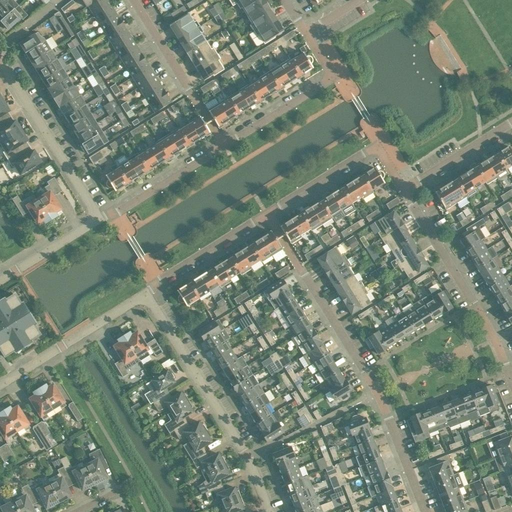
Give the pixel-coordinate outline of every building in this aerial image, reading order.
[(0,0),(0,8),(9,0),(0,0)] [(18,6),(12,0),(9,0),(0,8),(0,21),(1,22),(18,6)] [(111,5),(107,0),(97,0),(88,6),(88,7),(94,16),(111,5)] [(242,0),(236,4),(236,5),(240,10),(242,9),(247,16),(266,4),(263,0),(242,0)] [(213,6),(214,8),(218,15),(223,13),(217,4),(213,6)] [(249,25),(253,31),(275,18),(272,13),(270,9),(269,9),(266,4),(247,16),(251,24),(249,25)] [(117,15),(111,5),(94,16),(100,25),(117,15)] [(27,16),(18,6),(1,22),(0,22),(0,25),(4,29),(5,29),(6,28),(8,31),(21,19),(23,21),(27,16)] [(209,11),(214,18),(218,15),(214,8),(209,11)] [(57,20),(62,17),(59,12),(54,15),(57,20)] [(175,35),(178,40),(200,27),(196,21),(194,22),(189,13),(178,20),(178,21),(169,26),(173,32),(172,32),(175,36),(175,35)] [(100,25),(105,34),(122,24),(117,15),(100,25)] [(222,22),(218,15),(214,18),(218,24),(222,22)] [(63,30),(68,27),(64,21),(62,17),(57,20),(59,23),(53,27),(57,34),(63,30)] [(259,36),(264,45),(275,38),(274,37),(284,32),(280,26),(281,26),(278,22),(278,23),(275,18),(253,31),(257,37),(259,36)] [(128,33),(122,24),(105,34),(111,43),(128,33)] [(63,30),(67,35),(69,39),(73,36),(68,27),(63,30)] [(203,33),(200,27),(178,40),(181,45),(181,46),(183,49),(187,54),(206,42),(201,34),(203,33)] [(296,36),(293,31),(282,38),(285,43),(296,36)] [(25,54),(45,41),(44,38),(41,38),(38,33),(29,38),(26,35),(19,40),(21,43),(19,44),(21,47),(20,48),(19,49),(23,55),(25,54)] [(111,43),(116,52),(133,42),(128,33),(111,43)] [(51,50),(45,41),(25,54),(23,55),(27,61),(28,61),(29,60),(31,63),(51,50)] [(139,50),(133,42),(116,52),(122,61),(139,50)] [(192,63),(195,68),(217,54),(213,48),(211,49),(206,42),(187,54),(190,59),(189,59),(191,63),(192,63)] [(267,47),(271,52),(277,48),(273,43),(267,47)] [(229,46),(238,61),(243,59),(233,44),(229,46)] [(271,52),(267,47),(261,50),(265,55),(271,52)] [(57,59),(51,50),(31,63),(33,66),(31,67),(35,73),(37,72),(57,59)] [(122,61),(127,70),(144,59),(139,50),(122,61)] [(220,60),(217,54),(195,68),(198,72),(198,73),(200,76),(204,81),(213,76),(213,77),(224,70),(218,61),(220,60)] [(307,57),(306,57),(303,54),(291,61),(301,78),(303,76),(302,75),(304,74),(305,74),(311,70),(313,69),(310,65),(311,64),(312,64),(312,63),(312,62),(313,61),(313,60),(312,60),(312,59),(312,58),(311,58),(310,57),(309,57),(308,57),(307,57)] [(247,59),(250,65),(256,61),(253,56),(247,59)] [(62,69),(57,59),(37,72),(35,73),(38,80),(39,79),(41,79),(42,81),(57,72),(62,69)] [(150,68),(144,59),(127,70),(133,79),(150,68)] [(250,65),(247,59),(241,63),(244,68),(250,65)] [(299,79),(301,78),(291,61),(290,59),(279,66),(290,83),(296,79),(298,78),(299,79)] [(237,66),(227,72),(230,77),(240,71),(237,66)] [(279,66),(269,72),(281,91),(283,89),(282,88),(284,87),(290,83),(279,66)] [(133,79),(138,88),(155,77),(150,68),(133,79)] [(42,81),(48,90),(63,81),(57,72),(42,81)] [(230,77),(227,72),(221,76),(224,81),(230,77)] [(269,72),(259,78),(270,96),(276,92),(277,91),(278,92),(281,91),(269,72)] [(161,86),(155,77),(138,88),(144,97),(161,86)] [(54,100),(69,90),(73,87),(67,78),(63,81),(48,90),(46,91),(50,98),(51,97),(52,97),(54,100)] [(259,78),(248,85),(250,87),(260,103),(263,102),(262,100),(263,99),(264,100),(270,96),(259,78)] [(206,85),(209,90),(215,86),(212,81),(206,85)] [(209,90),(206,85),(200,89),(203,94),(209,90)] [(258,105),(260,103),(250,87),(248,85),(239,91),(240,93),(249,109),(255,105),(255,104),(257,103),(258,105)] [(144,97),(149,105),(166,95),(161,86),(144,97)] [(74,99),(69,90),(54,100),(55,102),(55,103),(53,104),(57,110),(60,109),(59,109),(74,99)] [(243,112),(249,109),(240,93),(239,91),(228,97),(240,116),(242,115),(241,113),(243,112)] [(166,95),(149,105),(155,113),(171,103),(166,95)] [(228,97),(218,104),(229,121),(235,117),(237,116),(237,117),(240,116),(228,97)] [(80,108),(74,99),(59,109),(60,109),(65,118),(80,108)] [(183,100),(177,103),(180,108),(186,105),(183,100)] [(9,111),(3,102),(0,103),(0,124),(11,117),(8,112),(9,111)] [(180,108),(177,103),(171,107),(174,112),(180,108)] [(229,121),(218,104),(208,111),(213,119),(212,120),(213,121),(214,121),(219,129),(222,127),(221,126),(223,125),(229,121)] [(65,118),(71,127),(86,118),(91,115),(85,105),(80,108),(65,118)] [(123,110),(126,114),(129,119),(134,115),(129,106),(123,110)] [(156,116),(159,121),(165,117),(162,112),(156,116)] [(71,127),(76,136),(91,127),(96,123),(91,115),(86,118),(71,127)] [(159,121),(156,116),(150,120),(153,125),(159,121)] [(190,124),(199,140),(206,136),(205,136),(207,134),(208,136),(211,134),(205,126),(206,126),(205,124),(205,125),(199,116),(188,123),(189,125),(190,124)] [(14,122),(11,117),(0,124),(0,143),(1,144),(22,131),(16,121),(14,122)] [(76,136),(82,145),(102,133),(96,123),(91,127),(76,136)] [(189,125),(180,131),(190,147),(192,146),(191,144),(193,143),(193,144),(199,140),(190,124),(189,125)] [(136,129),(139,134),(145,130),(142,125),(136,129)] [(139,134),(136,129),(130,132),(133,138),(139,134)] [(187,149),(190,147),(180,131),(179,129),(168,135),(179,152),(185,149),(185,148),(187,147),(187,149)] [(3,153),(7,161),(30,147),(26,142),(28,141),(22,131),(1,144),(5,151),(3,153)] [(82,145),(80,146),(84,153),(85,152),(86,152),(88,155),(108,142),(102,133),(82,145)] [(168,135),(158,141),(169,160),(172,158),(171,157),(173,156),(179,152),(168,135)] [(115,141),(118,147),(124,143),(121,138),(115,141)] [(118,147),(115,141),(109,145),(113,150),(118,147)] [(167,161),(169,160),(158,141),(148,148),(158,165),(165,161),(164,161),(166,160),(167,161)] [(20,175),(41,162),(34,151),(33,152),(30,147),(7,161),(12,169),(15,167),(20,175)] [(511,150),(511,151),(509,147),(507,148),(499,153),(498,152),(496,153),(506,170),(508,174),(510,173),(511,172),(511,150)] [(108,153),(105,148),(89,158),(92,163),(108,153)] [(152,169),(158,165),(148,148),(137,154),(149,173),(151,171),(150,170),(152,169)] [(127,160),(138,178),(144,174),(146,173),(147,174),(149,173),(137,154),(137,153),(127,160)] [(494,156),(486,161),(496,176),(497,178),(499,180),(509,174),(508,174),(506,170),(496,153),(493,155),(494,156)] [(127,160),(117,167),(118,169),(128,185),(131,184),(130,182),(132,181),(132,182),(138,178),(127,160)] [(478,165),(475,166),(485,182),(487,184),(497,178),(496,176),(486,161),(478,166),(478,165)] [(112,189),(113,188),(115,192),(117,190),(117,191),(124,187),(123,186),(125,185),(126,187),(128,185),(118,169),(117,167),(115,165),(110,168),(113,172),(106,177),(108,180),(107,181),(107,182),(106,182),(106,183),(106,184),(106,185),(106,186),(107,187),(108,188),(109,188),(109,189),(110,189),(111,189),(112,189)] [(474,169),(466,174),(475,189),(485,182),(475,166),(473,168),(474,169)] [(378,172),(377,172),(375,169),(373,170),(372,170),(364,175),(364,173),(361,175),(372,191),(384,184),(382,180),(382,179),(383,179),(383,178),(384,178),(384,177),(384,176),(384,175),(384,174),(383,174),(383,173),(382,173),(382,172),(381,172),(380,172),(379,172),(378,172)] [(457,178),(455,179),(465,195),(467,197),(468,199),(478,193),(475,189),(466,174),(458,179),(457,178)] [(360,177),(352,182),(361,198),(362,200),(373,193),(372,191),(361,175),(359,176),(360,177)] [(46,195),(39,200),(51,220),(57,216),(55,213),(61,210),(52,196),(59,191),(60,193),(62,191),(54,178),(47,182),(49,185),(42,189),(46,195)] [(453,181),(445,186),(456,204),(467,197),(465,195),(455,179),(453,180),(453,181)] [(343,186),(341,188),(351,204),(361,198),(352,182),(344,187),(343,186)] [(446,210),(456,204),(445,186),(437,191),(437,190),(434,192),(446,210)] [(339,190),(331,195),(341,210),(341,211),(344,217),(355,210),(351,204),(341,188),(339,189),(339,190)] [(503,202),(509,198),(506,193),(500,197),(503,202)] [(323,199),(321,200),(331,217),(341,211),(341,210),(331,195),(323,200),(323,199)] [(45,223),(51,220),(39,200),(32,204),(28,198),(21,202),(17,196),(12,200),(21,215),(29,210),(38,224),(43,220),(45,223)] [(386,205),(389,210),(400,203),(397,198),(386,205)] [(332,219),(331,217),(321,200),(318,202),(319,203),(311,208),(322,225),(332,219)] [(492,202),(486,206),(489,211),(495,207),(492,202)] [(483,214),(489,211),(486,206),(480,209),(483,214)] [(505,214),(501,207),(496,210),(501,217),(505,214)] [(302,212),(300,213),(310,230),(311,232),(322,225),(311,208),(303,213),(302,212)] [(371,214),(374,219),(381,215),(377,210),(371,214)] [(494,211),(489,214),(494,221),(498,218),(494,211)] [(381,239),(404,225),(401,219),(399,220),(394,212),(385,218),(384,216),(374,223),(379,232),(377,233),(381,239)] [(298,216),(291,221),(300,236),(310,230),(300,213),(298,215),(298,216)] [(374,219),(371,214),(365,217),(368,223),(374,219)] [(471,215),(465,218),(468,223),(474,220),(471,215)] [(462,227),(468,223),(465,218),(459,222),(462,227)] [(466,229),(467,231),(462,234),(464,238),(460,241),(466,250),(481,241),(485,238),(479,229),(480,229),(479,227),(485,223),(482,219),(466,229)] [(357,223),(351,226),(354,232),(365,225),(362,220),(357,223)] [(300,236),(291,221),(283,225),(282,225),(279,226),(284,234),(284,235),(284,236),(285,236),(291,245),(302,238),(300,236)] [(344,238),(354,232),(351,226),(349,223),(343,227),(345,230),(341,233),(344,238)] [(387,244),(391,251),(411,239),(406,231),(407,230),(404,225),(381,239),(385,245),(387,244)] [(505,239),(509,236),(505,230),(501,233),(505,239)] [(261,239),(271,256),(282,249),(276,240),(277,240),(276,239),(271,231),(268,233),(269,234),(261,239)] [(330,239),(334,244),(340,240),(336,235),(330,239)] [(252,243),(250,244),(260,260),(261,262),(271,256),(261,239),(253,244),(252,243)] [(334,244),(330,239),(324,243),(328,248),(334,244)] [(394,269),(398,266),(421,252),(417,246),(416,247),(411,239),(391,251),(396,259),(390,263),(394,269)] [(486,250),(481,241),(466,250),(471,260),(486,250)] [(248,247),(241,252),(250,267),(250,266),(260,260),(250,244),(248,246),(248,247)] [(316,248),(310,252),(313,257),(324,250),(321,245),(316,248)] [(347,260),(343,254),(341,256),(336,247),(325,253),(326,254),(317,260),(322,268),(321,269),(324,275),(347,260)] [(477,269),(492,259),(497,256),(492,247),(486,250),(471,260),(477,269)] [(232,256),(230,257),(240,273),(239,273),(241,275),(251,268),(250,266),(250,267),(241,252),(233,257),(232,256)] [(313,257),(310,252),(304,256),(307,261),(313,257)] [(421,252),(398,266),(401,272),(403,271),(409,280),(420,274),(419,272),(428,267),(423,258),(424,258),(421,252)] [(228,260),(220,264),(230,279),(239,273),(240,273),(230,257),(227,259),(228,260)] [(349,267),(351,266),(355,263),(351,257),(347,260),(324,275),(327,280),(329,279),(334,287),(354,275),(349,267)] [(498,268),(492,259),(477,269),(483,278),(498,268)] [(212,268),(209,270),(219,286),(220,288),(231,281),(230,279),(220,264),(212,269),(212,268)] [(281,270),(284,275),(290,272),(287,267),(281,270)] [(504,278),(498,268),(483,278),(488,287),(504,278)] [(207,272),(200,277),(209,292),(219,286),(209,270),(207,271),(207,272)] [(284,275),(281,270),(275,274),(278,279),(284,275)] [(420,277),(422,281),(429,277),(426,273),(420,277)] [(358,283),(354,275),(334,287),(339,295),(338,296),(341,302),(364,287),(360,282),(358,283)] [(199,299),(209,292),(200,277),(192,282),(191,281),(189,283),(199,299)] [(422,281),(420,277),(413,281),(415,285),(422,281)] [(488,287),(494,296),(509,287),(504,278),(488,287)] [(260,283),(263,288),(269,284),(266,279),(260,283)] [(288,290),(282,280),(263,292),(269,302),(269,301),(288,290)] [(183,303),(184,303),(186,307),(199,299),(189,283),(186,284),(187,285),(179,290),(177,292),(179,295),(179,296),(178,296),(178,297),(177,298),(177,299),(177,300),(177,301),(178,302),(179,303),(180,304),(181,304),(182,304),(183,304),(183,303)] [(263,288),(260,283),(254,287),(257,292),(263,288)] [(407,285),(401,289),(404,293),(410,289),(407,285)] [(511,285),(509,287),(494,296),(500,305),(511,297),(511,285)] [(364,287),(341,302),(344,307),(346,306),(352,315),(361,309),(361,310),(372,304),(366,294),(368,293),(364,287)] [(395,292),(398,297),(404,293),(401,289),(395,292)] [(446,290),(442,292),(439,289),(430,294),(433,300),(442,314),(442,315),(452,309),(448,302),(452,300),(446,290)] [(275,311),(278,308),(293,299),(288,290),(269,301),(269,302),(275,311)] [(240,296),(243,301),(249,297),(246,292),(240,296)] [(424,304),(433,320),(442,314),(433,300),(430,294),(421,300),(424,304)] [(0,350),(5,358),(10,354),(40,336),(15,295),(0,304),(0,350)] [(243,301),(240,296),(234,299),(237,305),(243,301)] [(383,300),(385,305),(391,301),(389,297),(383,300)] [(511,297),(500,305),(505,314),(506,314),(511,310),(511,297)] [(299,308),(293,299),(278,308),(284,317),(299,308)] [(385,305),(383,300),(377,304),(380,308),(381,307),(384,312),(388,309),(385,305)] [(255,307),(253,308),(248,301),(244,304),(250,313),(256,309),(255,307)] [(424,304),(414,310),(424,325),(433,320),(424,304)] [(219,308),(222,314),(228,310),(225,305),(219,308)] [(241,305),(237,308),(241,315),(246,312),(241,305)] [(424,325),(414,310),(412,306),(403,312),(406,317),(415,331),(424,325)] [(222,314),(219,308),(213,312),(216,317),(222,314)] [(305,317),(299,308),(284,317),(290,327),(305,317)] [(364,312),(367,316),(373,312),(371,308),(364,312)] [(258,313),(256,309),(250,313),(256,322),(260,320),(256,314),(258,313)] [(367,316),(364,312),(357,316),(360,320),(367,316)] [(396,321),(405,337),(415,331),(406,317),(403,312),(393,317),(396,321)] [(194,324),(197,329),(208,323),(205,317),(194,324)] [(310,326),(305,317),(290,327),(295,336),(310,326)] [(249,327),(253,324),(249,318),(245,321),(249,327)] [(204,342),(205,342),(204,341),(220,332),(224,329),(218,320),(198,332),(204,342)] [(266,329),(264,325),(260,320),(256,322),(261,331),(266,329)] [(396,321),(387,327),(396,342),(405,337),(396,321)] [(253,324),(249,327),(252,333),(257,330),(253,324)] [(296,348),(301,345),(316,335),(310,326),(295,336),(290,339),(296,348)] [(261,331),(263,335),(267,341),(272,338),(268,333),(270,332),(268,327),(266,329),(261,331)] [(387,327),(378,333),(387,348),(396,342),(387,327)] [(205,342),(210,351),(225,341),(230,338),(224,329),(220,332),(204,341),(205,342)] [(378,333),(378,332),(364,341),(370,350),(374,348),(378,355),(388,348),(387,348),(378,333)] [(130,333),(124,337),(136,357),(139,362),(153,353),(155,357),(163,353),(154,339),(152,340),(153,342),(148,345),(150,348),(147,349),(137,333),(131,336),(130,333)] [(322,345),(316,335),(301,345),(307,354),(322,345)] [(260,345),(264,342),(261,336),(256,339),(260,345)] [(129,361),(136,357),(124,337),(118,341),(120,343),(114,347),(124,363),(122,365),(121,362),(115,366),(122,378),(128,374),(126,371),(133,367),(129,361)] [(272,338),(267,341),(271,346),(275,344),(272,338)] [(210,351),(216,360),(231,350),(225,341),(210,351)] [(264,342),(260,345),(264,351),(268,348),(264,342)] [(307,354),(303,357),(308,366),(312,363),(328,354),(322,345),(307,354)] [(216,360),(222,369),(237,359),(231,350),(216,360)] [(333,363),(328,354),(312,363),(318,372),(333,363)] [(222,369),(227,378),(243,369),(237,359),(222,369)] [(339,372),(333,363),(318,372),(324,382),(339,372)] [(243,369),(227,378),(233,387),(252,375),(247,366),(243,369)] [(290,377),(294,374),(291,369),(286,371),(290,377)] [(174,378),(169,370),(145,385),(146,386),(150,384),(153,389),(144,395),(150,405),(152,403),(155,402),(166,395),(163,389),(174,383),(172,379),(174,378)] [(324,382),(329,391),(345,381),(339,372),(324,382)] [(283,382),(287,379),(284,373),(279,376),(283,382)] [(294,374),(290,377),(294,383),(298,380),(294,374)] [(233,387),(239,396),(258,384),(252,375),(233,387)] [(287,379),(283,382),(287,387),(291,385),(287,379)] [(349,393),(348,392),(351,390),(345,381),(329,391),(335,401),(338,399),(339,400),(340,401),(341,401),(342,401),(343,401),(344,401),(345,401),(346,401),(347,400),(348,399),(349,398),(349,397),(349,395),(349,394),(349,393)] [(239,396),(244,405),(264,393),(258,384),(239,396)] [(45,386),(40,390),(52,409),(59,405),(61,409),(66,406),(53,385),(47,389),(45,386)] [(489,413),(490,413),(499,410),(497,404),(498,404),(494,394),(497,393),(495,387),(492,388),(491,386),(480,390),(480,391),(481,390),(487,408),(489,413)] [(301,396),(306,393),(302,387),(298,390),(301,396)] [(46,413),(52,409),(40,390),(34,393),(36,396),(30,399),(43,420),(48,417),(46,413)] [(479,417),(489,413),(487,408),(481,390),(480,391),(471,394),(479,417)] [(294,400),(299,397),(295,391),(291,394),(294,400)] [(166,395),(155,402),(152,403),(158,412),(160,411),(168,407),(171,412),(189,401),(185,395),(183,396),(181,393),(170,400),(166,395)] [(244,405),(250,415),(265,405),(270,403),(264,393),(244,405)] [(306,393),(301,396),(305,401),(309,399),(306,393)] [(471,394),(460,398),(467,414),(469,420),(479,417),(471,394)] [(299,397),(294,400),(298,406),(302,403),(299,397)] [(460,398),(450,402),(459,424),(469,420),(467,414),(460,398)] [(169,434),(173,431),(185,424),(182,419),(193,412),(190,409),(193,407),(189,401),(171,412),(167,415),(170,420),(168,422),(164,425),(169,434)] [(450,402),(440,406),(448,426),(449,428),(459,424),(450,402)] [(77,422),(83,418),(73,403),(68,407),(77,422)] [(271,414),(265,405),(250,415),(256,424),(271,414)] [(440,406),(430,410),(438,430),(448,426),(440,406)] [(10,408),(4,412),(16,432),(23,428),(25,431),(30,428),(17,407),(12,411),(10,408)] [(314,422),(305,407),(296,412),(300,418),(304,415),(310,424),(314,422)] [(317,410),(312,413),(317,421),(321,418),(317,410)] [(421,414),(427,431),(428,434),(438,430),(430,410),(421,414)] [(0,430),(5,439),(16,432),(4,412),(0,414),(0,418),(0,430)] [(427,431),(421,414),(420,413),(410,418),(410,419),(406,421),(412,437),(427,431)] [(256,424),(262,433),(277,424),(277,423),(271,414),(256,424)] [(350,423),(351,424),(347,425),(351,436),(352,436),(352,435),(369,429),(365,418),(362,419),(361,419),(361,418),(360,417),(359,416),(358,416),(357,416),(356,416),(355,416),(354,416),(353,417),(352,418),(351,418),(351,419),(351,420),(350,420),(350,421),(350,422),(350,423)] [(37,426),(45,437),(50,434),(43,422),(37,426)] [(186,437),(189,442),(207,431),(203,424),(201,426),(199,422),(188,429),(185,424),(173,431),(179,440),(186,437)] [(262,433),(261,433),(267,443),(283,433),(277,423),(277,424),(262,433)] [(45,437),(37,426),(32,429),(42,444),(47,441),(45,437)] [(328,434),(325,426),(320,428),(324,436),(328,434)] [(356,445),(373,439),(369,429),(352,435),(352,436),(356,445)] [(186,452),(192,461),(204,454),(200,448),(211,442),(209,438),(211,437),(207,431),(189,442),(192,447),(186,452)] [(491,438),(498,457),(511,452),(511,438),(511,437),(509,438),(506,432),(491,438)] [(356,445),(360,455),(377,449),(373,439),(356,445)] [(7,444),(2,448),(9,459),(14,456),(7,444)] [(294,458),(290,447),(288,448),(287,444),(277,449),(279,452),(273,454),(277,465),(294,458)] [(0,456),(4,463),(9,459),(2,448),(0,448),(0,456)] [(97,461),(85,466),(94,484),(106,478),(101,468),(107,465),(99,449),(93,452),(97,461)] [(355,457),(359,467),(364,465),(381,459),(377,449),(360,455),(355,457)] [(503,471),(504,471),(511,467),(511,452),(498,457),(494,459),(499,472),(503,471)] [(199,469),(202,475),(207,473),(226,463),(222,457),(220,458),(218,454),(207,460),(204,454),(192,461),(196,470),(199,469)] [(432,484),(453,475),(448,462),(451,461),(448,455),(436,459),(438,465),(429,469),(432,477),(429,478),(432,484)] [(298,468),(294,458),(277,465),(281,475),(298,468)] [(363,477),(368,476),(384,469),(381,459),(364,465),(359,467),(363,477)] [(203,483),(207,492),(220,486),(217,480),(228,475),(226,471),(229,470),(226,463),(207,473),(202,475),(205,481),(203,483)] [(82,490),(94,484),(85,466),(78,470),(76,465),(65,471),(71,483),(77,480),(82,490)] [(325,469),(329,479),(333,477),(338,476),(335,469),(335,467),(333,468),(332,466),(325,469)] [(65,486),(71,483),(65,471),(63,467),(57,470),(59,474),(54,476),(56,481),(49,484),(58,502),(70,496),(65,486)] [(302,478),(298,468),(281,475),(285,485),(302,478)] [(368,476),(372,486),(388,479),(384,469),(368,476)] [(437,489),(439,496),(458,489),(463,487),(458,473),(453,475),(432,484),(434,490),(437,489)] [(347,484),(343,474),(338,476),(342,486),(347,484)] [(302,478),(285,485),(289,495),(311,486),(307,476),(302,478)] [(335,483),(336,484),(337,488),(342,486),(338,476),(333,477),(329,479),(331,485),(335,483)] [(490,476),(483,478),(487,492),(494,490),(490,476)] [(372,486),(367,488),(371,497),(376,495),(376,496),(392,489),(388,479),(372,486)] [(463,487),(467,497),(469,496),(473,505),(487,499),(479,480),(463,487)] [(46,508),(58,502),(49,484),(43,487),(41,483),(29,489),(35,501),(41,498),(46,508)] [(33,511),(29,503),(35,501),(29,489),(28,485),(21,488),(23,492),(18,494),(20,499),(14,502),(18,511),(33,511)] [(222,493),(220,486),(207,492),(205,493),(209,502),(211,501),(219,499),(221,505),(241,498),(238,491),(236,492),(234,488),(222,493)] [(289,495),(293,505),(315,496),(311,486),(289,495)] [(396,499),(392,489),(376,496),(380,506),(396,499)] [(463,502),(458,489),(439,496),(442,503),(440,504),(442,510),(463,502)] [(293,505),(295,511),(304,511),(314,508),(319,506),(315,496),(293,505)] [(496,496),(490,499),(494,511),(500,509),(496,496)] [(244,505),(241,498),(221,505),(223,510),(220,511),(235,511),(242,509),(241,506),(244,505)] [(374,508),(375,511),(393,511),(400,509),(396,499),(380,506),(374,508)] [(484,511),(491,511),(492,511),(487,500),(481,502),(484,511)] [(0,504),(0,511),(18,511),(14,502),(2,508),(0,504)] [(467,511),(463,502),(442,510),(442,511),(467,511)]
